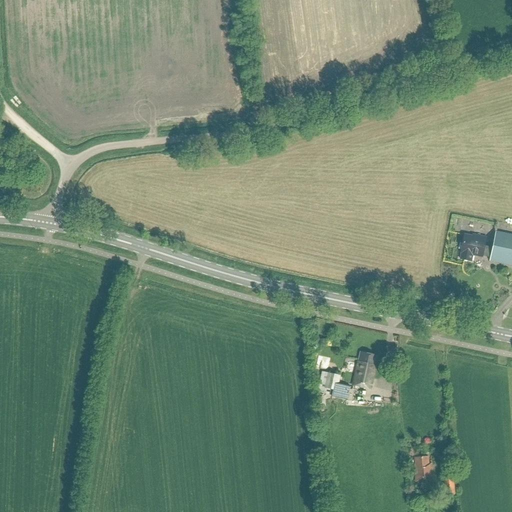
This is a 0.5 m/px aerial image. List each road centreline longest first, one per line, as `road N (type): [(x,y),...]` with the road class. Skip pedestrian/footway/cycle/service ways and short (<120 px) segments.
road 1 (unclassified): [(50,224),(67,172),(91,151),(280,125),(511,45)]
road 2 (secondary): [(511,337),(264,284),(50,224)]
